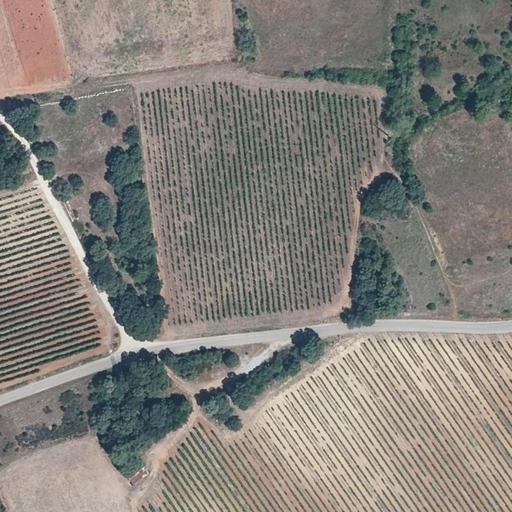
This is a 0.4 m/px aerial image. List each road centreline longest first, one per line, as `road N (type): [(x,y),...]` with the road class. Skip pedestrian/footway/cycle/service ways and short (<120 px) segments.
road 1 (tertiary): [(511,326),(367,327),(135,355),(0,400)]
road 2 (track): [(0,115),(25,145),(135,355)]
